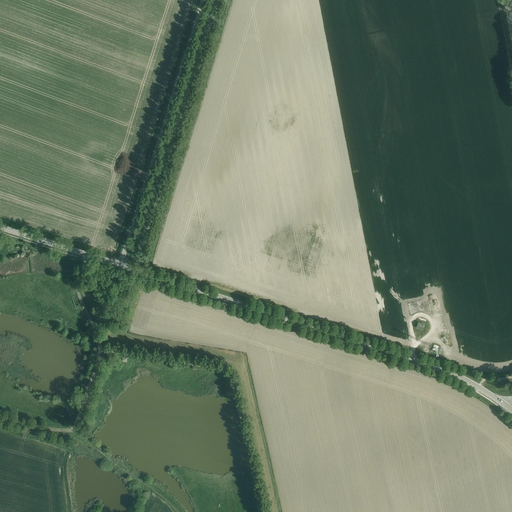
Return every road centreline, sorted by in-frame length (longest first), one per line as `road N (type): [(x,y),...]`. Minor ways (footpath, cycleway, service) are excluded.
road 1 (tertiary): [(509,409),(447,371),(119,265)]
road 2 (unclassified): [(119,265),(203,0)]
road 3 (track): [(100,350),(229,377),(260,511)]
road 4 (track): [(100,350),(73,429),(0,417)]
road 5 (tertiary): [(119,265),(0,227)]
